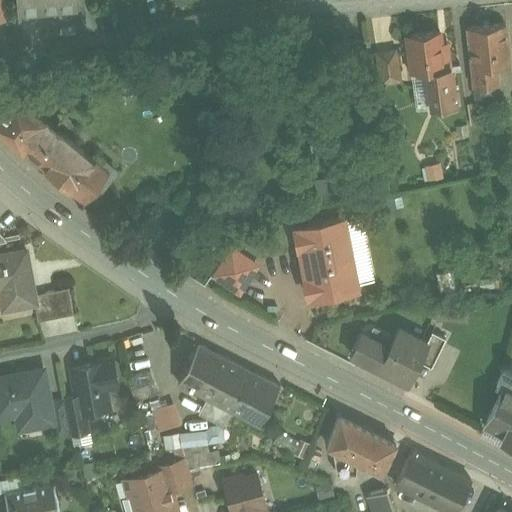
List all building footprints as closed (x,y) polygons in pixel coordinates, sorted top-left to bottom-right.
[(76,0),(19,0),(21,12),(77,7),(76,0)] [(505,23),(467,27),(474,96),(491,94),(490,84),(511,81),(505,23)] [(440,30),(407,34),(411,71),(427,69),(451,66),(448,41),(441,42),(440,30)] [(365,39),(340,42),(343,66),(368,63),(365,39)] [(395,48),(377,51),(381,81),(400,78),(395,48)] [(451,66),(427,69),(429,89),(437,88),(439,105),(455,103),(451,66)] [(55,126),(13,91),(0,106),(0,128),(84,198),(95,184),(99,187),(115,168),(97,153),(94,157),(55,125),(55,126)] [(478,100),(467,102),(470,124),(481,122),(478,100)] [(468,140),(457,142),(461,164),(472,162),(468,140)] [(440,161),(425,164),(428,178),(443,176),(440,161)] [(356,215),(364,278),(375,277),(367,213),(356,215)] [(344,214),(295,224),(308,293),(357,284),(344,214)] [(257,263),(230,245),(212,272),(239,289),(257,263)] [(26,247),(0,251),(0,290),(3,307),(20,304),(19,303),(36,300),(26,247)] [(453,269),(436,272),(439,288),(456,285),(453,269)] [(500,270),(488,272),(491,286),(502,284),(500,270)] [(68,284),(39,290),(41,299),(44,298),(47,315),(73,310),(68,284)] [(426,339),(398,324),(389,342),(368,332),(357,354),(376,363),(376,364),(378,364),(396,373),(407,379),(421,352),(427,339),(426,339)] [(432,328),(426,339),(427,339),(421,352),(433,358),(445,335),(432,328)] [(361,329),(350,350),(357,354),(368,332),(361,329)] [(199,340),(178,380),(197,389),(218,349),(199,340)] [(280,380),(218,349),(197,389),(258,420),(280,380)] [(98,359),(72,364),(77,392),(80,409),(85,408),(108,403),(105,383),(117,381),(112,354),(98,357),(98,359)] [(511,367),(505,364),(496,382),(502,385),(484,419),(480,426),(499,437),(500,434),(511,439),(511,367)] [(43,366),(0,373),(0,412),(25,408),(28,422),(52,418),(53,418),(49,397),(43,366)] [(150,367),(127,375),(134,397),(157,390),(150,367)] [(77,392),(64,394),(71,429),(88,426),(85,408),(80,409),(77,392)] [(64,394),(49,397),(53,418),(52,418),(55,432),(71,429),(64,394)] [(153,404),(160,426),(184,419),(177,397),(153,404)] [(395,438),(338,410),(327,441),(335,445),(356,455),(381,468),(395,438)] [(299,437),(279,428),(273,439),(294,449),(299,437)] [(189,429),(181,430),(182,442),(190,441),(189,429)] [(356,455),(335,445),(333,449),(336,467),(355,467),(356,455)] [(469,475),(412,446),(396,480),(453,508),(469,475)] [(185,454),(152,464),(153,467),(164,464),(171,488),(193,481),(185,454)] [(153,467),(125,475),(131,494),(123,496),(127,511),(177,511),(171,488),(164,464),(153,467)] [(257,470),(243,474),(243,471),(223,476),(232,509),(233,510),(264,501),(265,501),(257,470)] [(54,479),(4,489),(8,511),(60,511),(58,500),(58,499),(57,495),(54,479)] [(395,511),(389,493),(386,484),(368,489),(375,511),(395,511)] [(413,511),(409,497),(389,493),(395,511),(413,511)] [(267,511),(264,501),(233,510),(232,509),(229,509),(230,511),(267,511)] [(511,511),(511,509),(497,502),(492,511),(511,511)]
